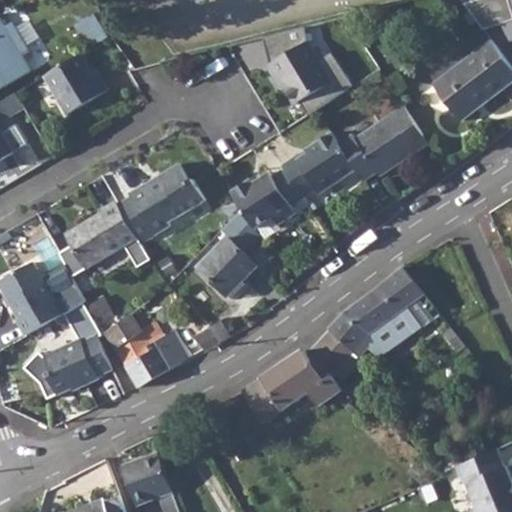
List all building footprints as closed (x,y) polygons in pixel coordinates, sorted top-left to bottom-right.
[(511,0),(481,0),(465,5),(484,31),(511,20),(511,0)] [(361,14),(346,17),(354,30),(366,21),(361,14)] [(74,27),(88,49),(108,38),(95,15),(74,27)] [(366,21),(354,30),(366,47),(377,38),(366,21)] [(0,22),(0,89),(30,72),(0,22)] [(511,83),(511,68),(491,41),(435,85),(462,122),(511,83)] [(307,42),(268,67),(276,81),(279,79),(296,106),(332,82),(307,42)] [(83,53),(45,76),(68,117),(110,90),(101,76),(97,78),(83,53)] [(15,93),(1,102),(9,116),(23,108),(15,93)] [(364,135),(349,159),(357,173),(362,182),(378,172),(381,177),(430,143),(405,106),(364,135)] [(0,129),(0,161),(14,153),(0,129)] [(353,135),(339,144),(349,159),(364,135),(356,140),(353,135)] [(250,181),(231,193),(239,205),(241,208),(243,210),(256,228),(272,217),(277,226),(295,214),(292,209),(318,192),(321,197),(357,173),(349,159),(339,144),(333,137),(307,154),(309,158),(297,165),(295,161),(283,168),(285,171),(273,180),(269,176),(253,185),(250,181)] [(146,185),(130,195),(154,237),(171,227),(169,223),(206,200),(195,180),(191,182),(180,164),(163,174),(165,178),(148,188),(146,185)] [(139,240),(118,204),(102,213),(105,217),(89,225),(88,224),(66,236),(87,271),(139,240)] [(256,228),(243,210),(224,231),(230,237),(200,268),(229,298),(261,267),(246,252),(262,235),(256,228)] [(16,324),(24,337),(62,314),(31,264),(0,282),(0,292),(7,305),(10,304),(20,320),(16,324)] [(404,268),(378,287),(398,317),(412,337),(425,328),(410,307),(426,296),(404,268)] [(378,287),(347,310),(370,336),(398,317),(378,287)] [(347,310),(330,330),(360,359),(371,348),(380,360),(412,337),(398,317),(370,336),(347,310)] [(136,320),(108,338),(116,350),(144,332),(138,323),(136,320)] [(212,328),(205,321),(191,331),(196,339),(198,338),(205,350),(220,343),(212,328)] [(222,322),(212,328),(220,343),(232,337),(222,322)] [(144,332),(116,350),(127,366),(155,350),(152,346),(177,332),(169,326),(162,331),(157,324),(144,332)] [(275,370),(243,393),(266,424),(311,394),(320,407),(343,392),(334,377),(335,375),(342,382),(362,362),(360,359),(330,330),(308,354),(305,349),(275,370)] [(155,350),(127,366),(139,387),(193,356),(177,332),(152,346),(155,350)] [(112,353),(104,340),(102,336),(86,344),(84,341),(48,360),(57,376),(53,380),(62,397),(91,383),(93,386),(106,380),(104,376),(120,369),(112,353)] [(214,415),(200,425),(210,440),(224,430),(214,415)] [(430,450),(423,457),(434,467),(443,476),(460,468),(466,465),(430,422),(416,433),(430,450)] [(466,465),(460,468),(465,483),(472,486),(479,504),(475,510),(476,511),(511,511),(511,475),(509,469),(507,470),(499,450),(466,465)] [(180,511),(158,452),(123,466),(135,499),(150,494),(153,502),(161,499),(165,511),(180,511)] [(434,467),(423,457),(408,471),(418,483),(434,467)] [(109,511),(105,500),(75,511),(109,511)]
